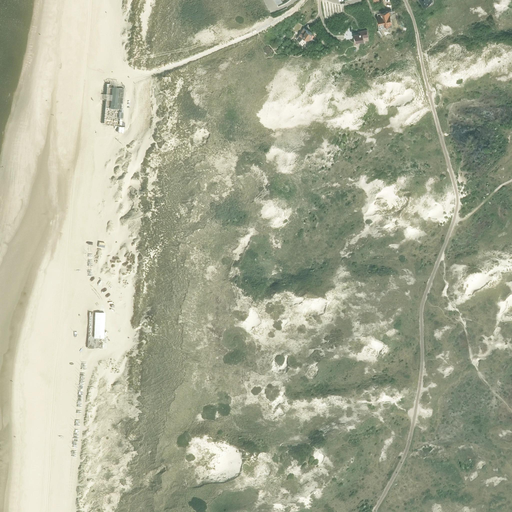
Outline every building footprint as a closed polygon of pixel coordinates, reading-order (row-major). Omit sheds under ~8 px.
[(255,0),(262,13),(268,10),(262,0),(255,0)] [(381,13),(377,14),(378,17),(379,25),(378,25),(379,28),(380,29),(380,28),(381,29),(385,28),(386,27),(387,28),(392,27),(391,24),(391,23),(391,22),(390,15),(392,15),(391,11),(385,12),(384,12),(384,11),(382,11),(382,13),(381,13)] [(303,28),(296,40),(300,42),(303,37),(304,38),(310,42),(314,35),(309,32),(306,30),(305,29),(303,28)] [(356,42),(360,41),(360,43),(364,43),(363,38),(368,37),(367,30),(360,31),(360,32),(358,32),(359,33),(354,34),(356,42)] [(117,89),(111,88),(109,109),(121,110),(123,89),(117,88),(117,89)] [(130,206),(110,204),(109,217),(129,219),(130,206)] [(93,338),(103,338),(104,312),(94,312),(93,338)]
